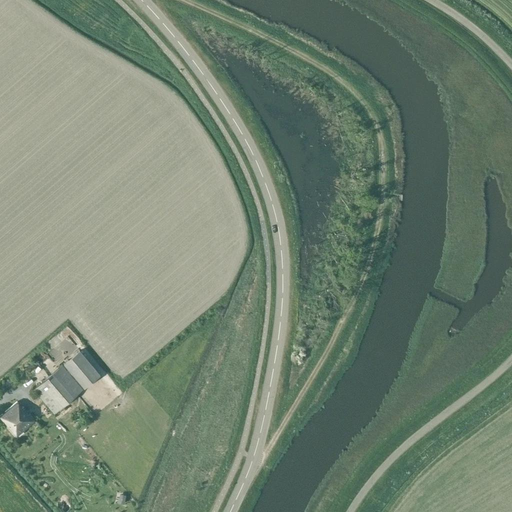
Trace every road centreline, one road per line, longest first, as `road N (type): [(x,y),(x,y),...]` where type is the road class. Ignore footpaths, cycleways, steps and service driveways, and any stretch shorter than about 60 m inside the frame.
road 1 (track): [(187,0),(326,70),(367,112),(379,141),(380,199),(361,277),(302,391),(253,457)]
road 2 (tertiary): [(141,0),(237,125),(277,227),(277,342),(253,457),(229,511)]
road 3 (unclassified): [(350,511),(398,453),(511,358)]
